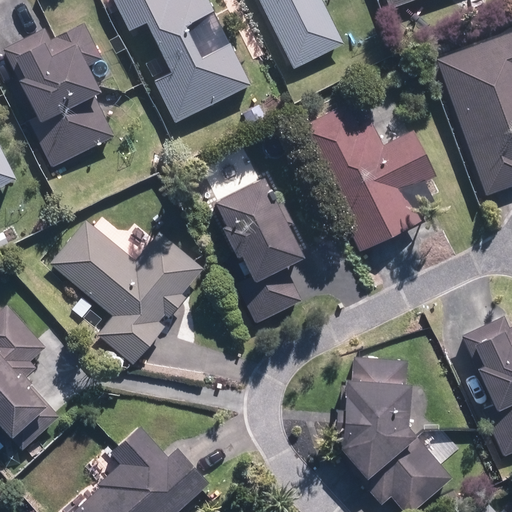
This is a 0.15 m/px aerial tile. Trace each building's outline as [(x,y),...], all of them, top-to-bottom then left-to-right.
[(151,79),(171,122),(251,84),(229,38),(198,53),(185,26),(212,14),(206,0),(111,0),(127,32),(145,24),(167,71),(151,79)] [(257,0),(291,69),(342,44),(320,0),(257,0)] [(386,0),(390,10),(414,0),(386,0)] [(30,123),(49,165),(112,135),(93,94),(99,91),(88,67),(102,60),(85,23),(49,39),(44,28),(2,47),(11,68),(16,66),(21,77),(14,80),(34,121),(30,123)] [(511,29),(433,59),(483,196),(511,185),(511,29)] [(354,95),(291,132),(359,251),(416,218),(400,190),(432,172),(409,132),(384,146),(354,95)] [(0,182),(14,175),(0,149),(0,182)] [(298,256),(271,199),(265,203),(260,191),(265,189),(259,177),(211,200),(222,224),(217,226),(233,260),(238,257),(249,279),(236,285),(254,322),(304,299),(286,262),(298,256)] [(123,230),(105,214),(94,225),(84,216),(45,260),(84,295),(70,310),(80,319),(96,301),(111,315),(96,332),(130,362),(189,297),(183,291),(201,271),(138,214),(123,230)] [(0,254),(16,246),(6,228),(0,230),(0,254)] [(58,414),(24,376),(35,366),(30,361),(45,347),(6,302),(0,306),(0,427),(19,449),(58,414)] [(502,317),(461,334),(475,365),(470,367),(489,403),(478,409),(503,458),(511,453),(511,324),(506,327),(502,317)] [(352,379),(341,378),(335,449),(370,485),(366,489),(380,504),(388,496),(402,511),(408,511),(449,474),(403,424),(401,357),(353,354),(352,379)] [(171,511),(205,480),(174,446),(166,454),(136,423),(107,451),(116,462),(94,484),(98,488),(72,511),(171,511)] [(495,511),(484,501),(473,511),(495,511)]
